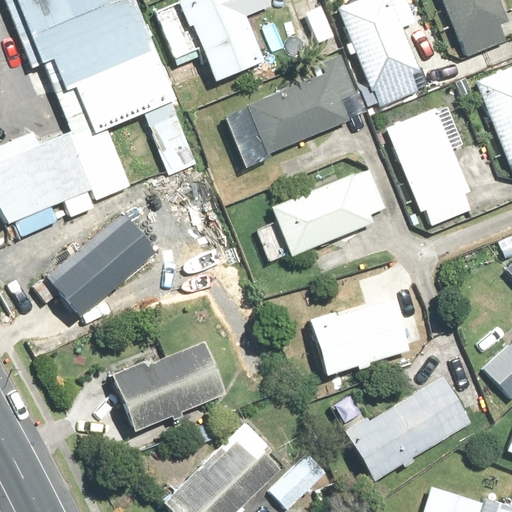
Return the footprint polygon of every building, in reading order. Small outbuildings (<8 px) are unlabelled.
[(174,100),(131,0),(9,0),(36,64),(47,62),(60,92),(51,95),(68,132),(63,133),(88,192),(91,199),(128,187),(106,128),(174,100)] [(267,0),(174,0),(173,1),(184,29),(191,27),(213,80),(261,60),(243,16),(269,5),(267,0)] [(391,0),(354,0),(336,7),(369,91),(373,90),(379,106),(417,92),(410,75),(419,72),(391,0)] [(496,0),(439,0),(456,40),(460,39),(467,56),(505,41),(498,23),(505,20),(496,0)] [(323,74),(244,105),(263,152),(347,120),(339,98),(353,93),(338,54),(318,61),(323,74)] [(511,66),(474,81),(511,177),(511,66)] [(434,107),(383,127),(416,211),(423,208),(430,225),(468,210),(461,193),(468,191),(434,107)] [(175,115),(146,126),(165,176),(195,164),(175,115)] [(26,137),(0,146),(0,220),(4,227),(88,192),(63,133),(32,147),(26,137)] [(368,169),(268,206),(286,256),(373,225),(369,214),(383,208),(368,169)] [(75,315),(151,251),(117,210),(40,274),(75,315)] [(217,230),(178,248),(195,285),(234,267),(217,230)] [(511,259),(502,269),(511,279),(511,259)] [(332,311),(307,318),(322,374),(355,365),(356,371),(372,367),(371,361),(405,351),(391,300),(333,316),(332,311)] [(203,337),(109,373),(130,428),(224,392),(203,337)] [(511,396),(511,340),(480,371),(508,401),(511,396)] [(340,428),(370,480),(399,463),(401,467),(411,461),(409,458),(469,424),(442,376),(366,420),(363,415),(340,428)] [(511,428),(503,450),(511,453),(511,428)] [(161,502),(170,511),(231,511),(277,469),(239,429),(161,502)] [(324,471),(306,452),(265,491),(282,509),(324,471)] [(476,511),(480,500),(427,486),(419,511),(476,511)]
